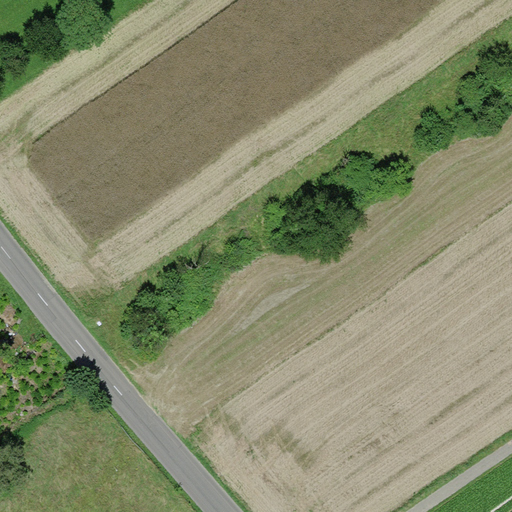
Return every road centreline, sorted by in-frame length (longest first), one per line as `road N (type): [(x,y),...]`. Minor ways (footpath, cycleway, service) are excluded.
road 1 (tertiary): [(0,240),(225,511)]
road 2 (track): [(411,511),(511,441)]
